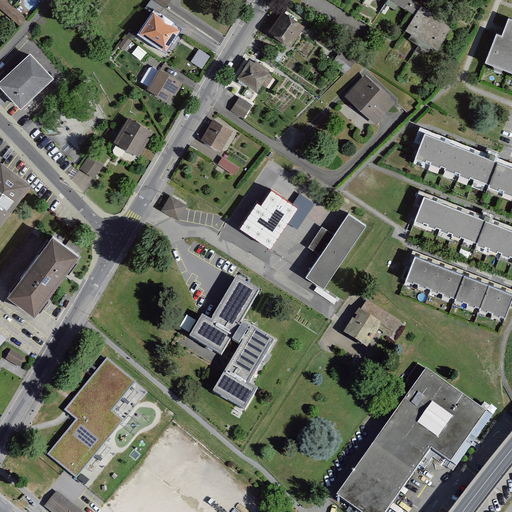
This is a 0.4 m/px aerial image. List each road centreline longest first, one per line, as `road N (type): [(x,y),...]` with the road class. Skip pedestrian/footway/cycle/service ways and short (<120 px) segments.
road 1 (residential): [(143,201),(261,0)]
road 2 (residential): [(0,442),(117,242)]
road 3 (residential): [(143,201),(333,311)]
road 4 (residential): [(0,120),(117,242)]
